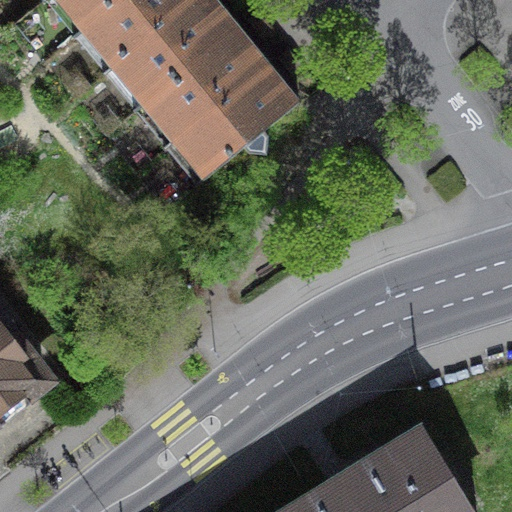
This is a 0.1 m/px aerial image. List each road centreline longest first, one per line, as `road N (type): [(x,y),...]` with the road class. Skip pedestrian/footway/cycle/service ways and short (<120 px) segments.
road 1 (tertiary): [(511,269),(375,314),(318,342),(98,511)]
road 2 (residential): [(393,22),(511,169)]
